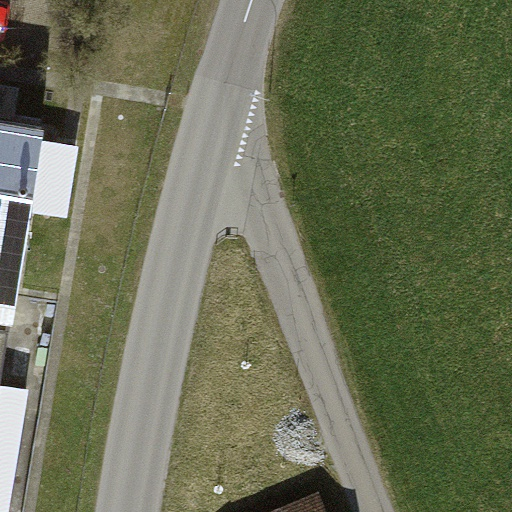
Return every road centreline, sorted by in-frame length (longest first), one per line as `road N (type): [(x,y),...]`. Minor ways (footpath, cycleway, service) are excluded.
road 1 (residential): [(380,511),(219,115)]
road 2 (tertiary): [(219,115),(176,266),(126,511)]
